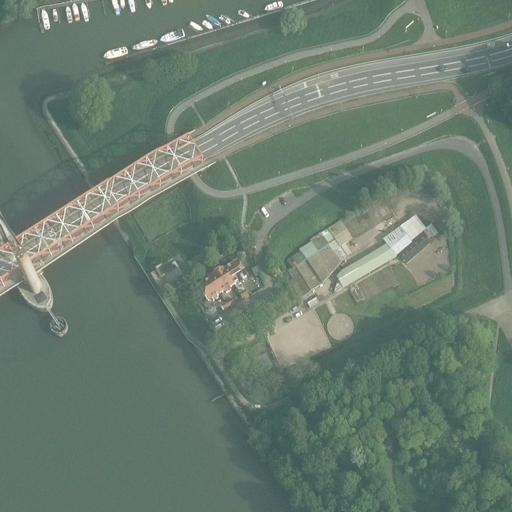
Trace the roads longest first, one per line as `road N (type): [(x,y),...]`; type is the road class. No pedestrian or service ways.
road 1 (primary): [(0,278),(204,147),(286,105),(511,52)]
road 2 (unclassified): [(502,310),(508,283),(498,210),(480,160),(453,144),(361,170),(260,232),(226,242)]
road 3 (unclassified): [(213,355),(242,400),(265,405),(470,314)]
